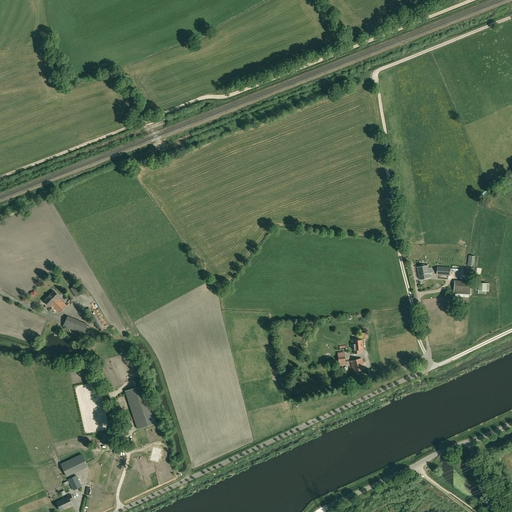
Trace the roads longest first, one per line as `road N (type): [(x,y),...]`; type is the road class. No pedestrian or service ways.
road 1 (track): [(0,178),(473,0)]
road 2 (unclassified): [(121,511),(427,370),(411,262)]
road 3 (track): [(375,71),(399,256),(428,356)]
road 4 (unclassified): [(511,425),(320,511)]
road 5 (track): [(370,73),(511,17)]
